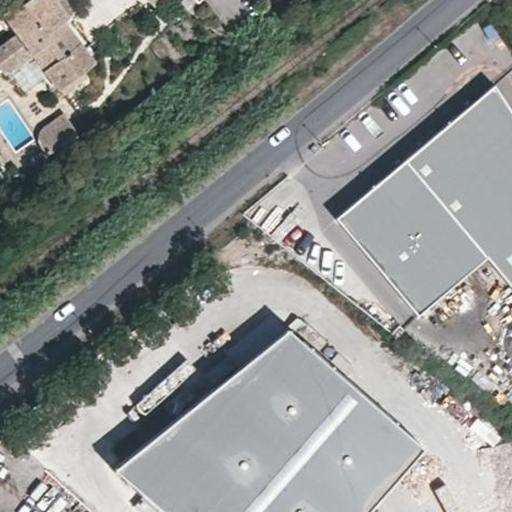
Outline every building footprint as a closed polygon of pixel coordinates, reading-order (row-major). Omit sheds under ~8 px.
[(74,17),(61,1),(61,0),(30,0),(8,17),(63,92),(75,83),(89,72),(97,65),(100,63),(96,57),(69,20),(74,17)] [(79,13),(69,0),(61,0),(61,1),(74,17),(79,13)] [(152,0),(163,10),(172,0),(152,0)] [(94,78),(89,72),(75,83),(80,88),(94,78)] [(511,120),(489,91),(406,157),(488,255),(511,287),(511,120)] [(83,133),(68,112),(47,128),(44,130),(43,133),(42,137),(42,140),(42,143),(45,147),(50,157),(83,133)] [(406,157),(334,216),(417,315),(488,255),(406,157)] [(365,511),(422,447),(288,326),(112,467),(164,511),(365,511)]
